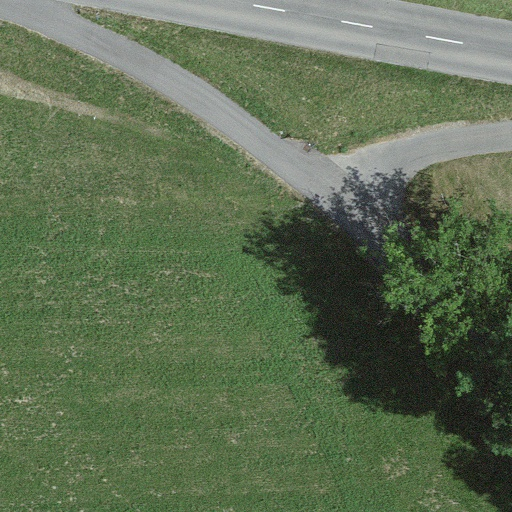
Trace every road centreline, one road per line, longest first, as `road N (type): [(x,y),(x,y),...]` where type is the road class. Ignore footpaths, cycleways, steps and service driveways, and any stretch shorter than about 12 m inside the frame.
road 1 (unclassified): [(320,193),(173,81),(22,0)]
road 2 (tertiary): [(511,57),(189,0)]
road 3 (unclassified): [(511,370),(320,193)]
road 4 (unclassified): [(320,193),(372,158),(511,132)]
